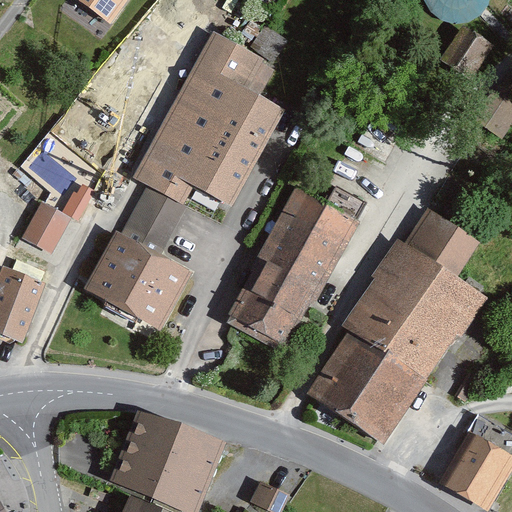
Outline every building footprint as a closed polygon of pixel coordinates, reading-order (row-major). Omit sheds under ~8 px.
[(192,0),(164,0),(123,44),(159,78),(214,20),(192,0)] [(489,0),(427,0),(426,13),(486,22),(489,0)] [(462,23),(438,59),(469,80),(494,45),(462,23)] [(262,59),(218,36),(140,180),(185,204),(194,186),(234,207),(287,109),(247,88),(262,59)] [(483,102),(504,125),(511,118),(511,95),(502,84),(483,102)] [(81,181),(64,210),(81,219),(97,190),(81,181)] [(299,189),(228,317),(287,349),(358,222),(299,189)] [(44,202),(25,238),(54,253),(73,217),(44,202)] [(431,209),(408,243),(459,278),(483,243),(431,209)] [(119,233),(89,290),(165,330),(195,273),(119,233)] [(408,243),(400,237),(373,276),(377,280),(345,325),(352,330),(308,392),(386,446),(489,300),(459,278),(408,243)] [(47,283),(6,267),(0,281),(0,331),(25,341),(47,283)] [(194,511),(222,443),(140,411),(112,483),(186,511),(194,511)] [(511,470),(511,452),(476,432),(446,485),(490,509),(511,470)] [(274,511),(276,511),(286,493),(260,480),(250,500),(274,511)] [(164,511),(133,498),(126,511),(164,511)]
